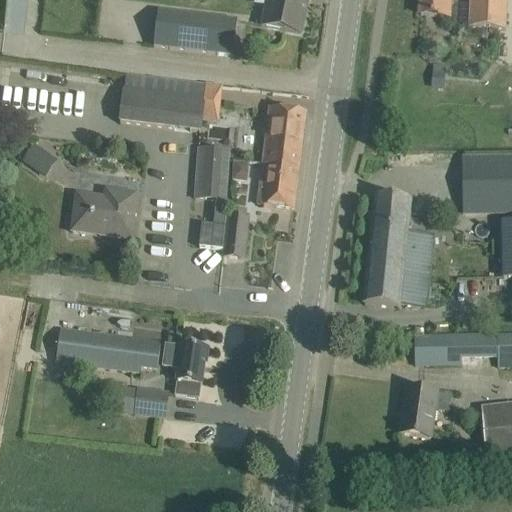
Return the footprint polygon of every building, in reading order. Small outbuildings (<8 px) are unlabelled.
[(308,0),(266,0),(261,28),(301,36),(308,0)] [(421,0),(420,17),(443,19),(443,18),(450,19),(450,0),(470,0),(469,30),(504,32),(506,0),(421,0)] [(158,13),(154,49),(233,58),(237,23),(158,13)] [(126,77),(124,93),(120,125),(200,134),(201,123),(218,125),(222,88),(126,77)] [(432,78),(431,89),(443,90),(444,79),(432,78)] [(270,111),(263,167),(299,172),(306,116),(270,111)] [(34,146),(22,163),(46,179),(57,162),(34,146)] [(194,201),(226,203),(230,153),(198,150),(194,201)] [(511,160),(462,162),(463,218),(511,217),(511,160)] [(231,182),(246,184),(249,164),(233,163),(231,182)] [(299,172),(263,167),(258,207),(294,212),(299,172)] [(76,196),(74,214),(71,234),(131,242),(137,196),(106,192),(105,200),(76,196)] [(375,198),(364,307),(425,313),(433,239),(407,236),(411,202),(375,198)] [(199,250),(222,252),(227,205),(216,203),(214,227),(201,226),(199,250)] [(230,209),(228,219),(224,259),(244,261),(248,221),(245,221),(246,211),(230,209)] [(511,282),(511,223),(499,224),(500,283),(511,282)] [(498,302),(497,280),(460,280),(460,303),(498,302)] [(57,352),(55,366),(140,378),(141,371),(157,373),(161,348),(160,348),(161,347),(60,332),(57,352)] [(511,371),(511,336),(498,337),(499,371),(511,371)] [(461,367),(461,338),(414,339),(415,368),(461,367)] [(175,398),(198,401),(200,387),(201,387),(204,367),(206,368),(208,353),(181,349),(181,351),(167,349),(165,361),(179,363),(176,384),(177,384),(175,398)] [(400,437),(420,440),(429,441),(433,412),(450,415),(452,398),(407,392),(400,437)] [(124,393),(122,413),(136,415),(135,417),(164,421),(167,397),(138,393),(138,394),(124,393)] [(511,407),(480,411),(487,464),(511,460),(511,407)]
